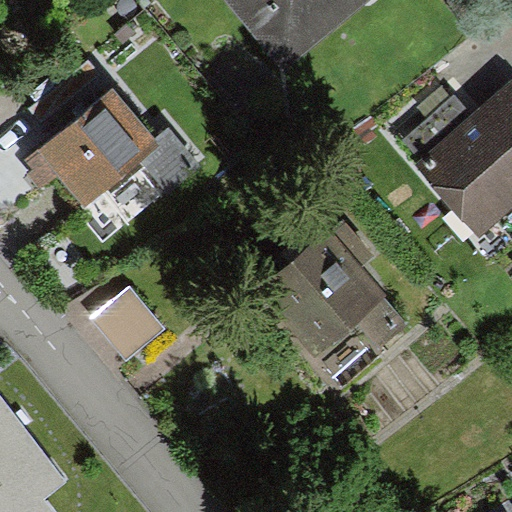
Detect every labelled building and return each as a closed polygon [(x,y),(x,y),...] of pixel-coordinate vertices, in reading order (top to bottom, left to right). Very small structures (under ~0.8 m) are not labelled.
[(264,0),(297,43),(354,0),(264,0)] [(52,154),(82,188),(159,121),(106,60),(28,127),(52,154)] [(511,77),(416,151),(471,223),(511,191),(511,77)] [(244,270),(307,343),(365,293),(302,221),(244,270)] [(99,310),(132,356),(174,326),(142,280),(99,310)]
